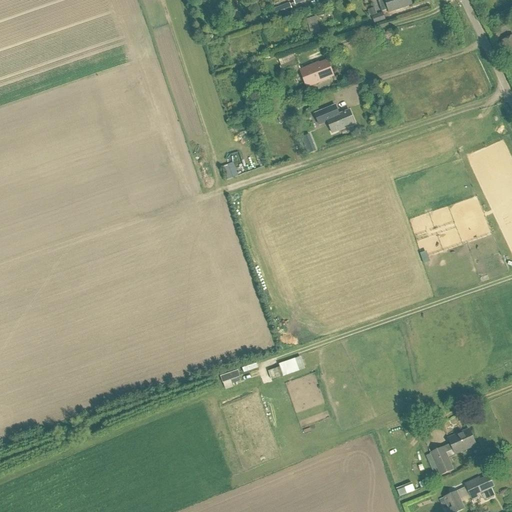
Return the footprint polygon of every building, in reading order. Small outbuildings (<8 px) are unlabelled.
[(387,10),(388,13),(411,6),(409,0),(381,0),(378,1),(382,12),(387,10)] [(289,4),(275,9),(278,17),(292,12),(289,4)] [(372,17),(374,24),(385,20),(383,14),(372,17)] [(319,29),(316,17),(306,20),(311,35),(320,33),(319,29)] [(511,61),(511,39),(501,45),(510,63),(511,61)] [(279,67),(282,76),(299,69),(295,60),(294,60),(292,54),(277,60),(280,67),(279,67)] [(319,66),(319,64),(300,71),(306,88),(326,81),(326,79),(332,77),(327,63),(319,66)] [(335,107),(335,106),(314,114),(318,123),(326,120),(332,134),(354,125),(349,112),(337,116),(334,107),(335,107)] [(277,114),(279,123),(296,119),(293,109),(277,114)] [(299,372),(295,359),(279,365),(283,377),(299,372)] [(254,363),(239,366),(240,373),(255,370),(254,363)] [(240,377),(238,371),(220,377),(223,383),(225,391),(233,388),(231,380),(240,377)] [(448,439),(451,445),(431,453),(441,476),(454,470),(446,453),(453,450),(456,455),(476,446),(469,429),(448,439)] [(480,480),(480,478),(465,485),(472,501),(481,497),(481,496),(492,491),(491,488),(493,487),(489,476),(480,480)] [(409,492),(418,490),(416,482),(407,484),(409,492)] [(444,498),(450,511),(458,511),(465,509),(457,492),(444,498)]
